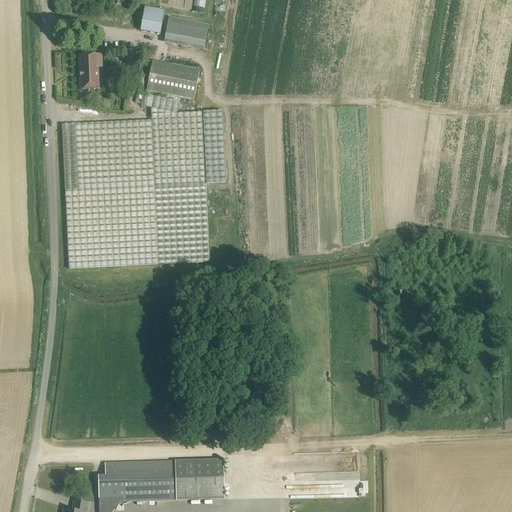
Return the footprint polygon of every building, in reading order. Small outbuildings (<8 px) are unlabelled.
[(205,12),(206,0),(195,0),(195,11),(205,12)] [(216,0),(216,9),(226,10),(225,0),(216,0)] [(164,11),(145,8),(140,32),(160,35),(164,11)] [(167,18),(164,43),(205,48),(208,23),(167,18)] [(102,68),(101,56),(79,57),(81,90),(99,90),(98,68),(102,68)] [(200,71),(153,61),(147,92),(194,102),(200,71)] [(179,102),(143,95),(146,81),(135,79),(132,93),(137,94),(135,103),(141,104),(141,107),(151,109),(151,121),(62,126),(69,270),(210,263),(206,185),(226,184),(223,112),(203,113),(177,114),(179,102)] [(224,461),(105,464),(105,477),(98,477),(99,504),(99,511),(113,511),(119,504),(225,499),(224,461)] [(344,486),(344,487),(357,487),(357,474),(331,474),(331,486),(344,486)] [(86,511),(88,505),(84,504),(75,502),(72,511),(68,511),(64,511),(63,511),(86,511)]
